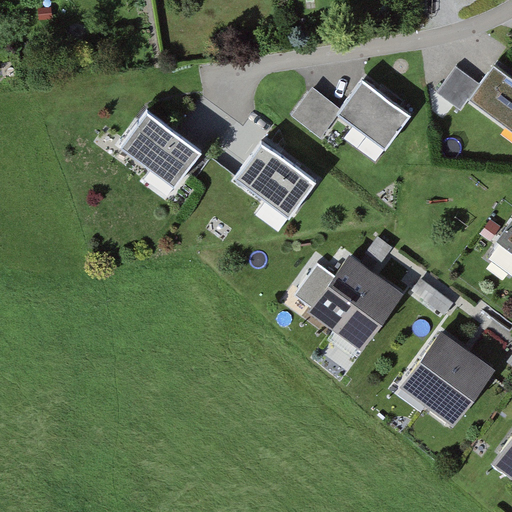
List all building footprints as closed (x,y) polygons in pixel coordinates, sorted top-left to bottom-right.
[(511,133),(511,79),(494,66),(480,85),(468,101),(511,133)] [(468,101),(480,85),(456,67),(437,93),(461,111),(468,101)] [(338,111),(386,147),(413,113),(364,76),(341,107),(338,111)] [(338,111),(341,107),(312,85),(292,113),(320,134),(338,111)] [(147,114),(121,150),(175,190),(202,154),(147,114)] [(290,221),(317,184),(262,145),(236,181),(290,221)] [(511,214),(494,239),(511,251),(511,214)] [(312,309),(309,313),(336,333),(378,276),(351,256),(336,277),(312,309)] [(318,264),(295,296),(312,309),(336,277),(318,264)] [(336,333),(362,352),(404,296),(378,276),(336,333)] [(443,332),(401,388),(428,408),(469,352),(443,332)] [(428,408),(454,427),(496,371),(469,352),(428,408)] [(511,437),(492,464),(511,478),(511,437)]
